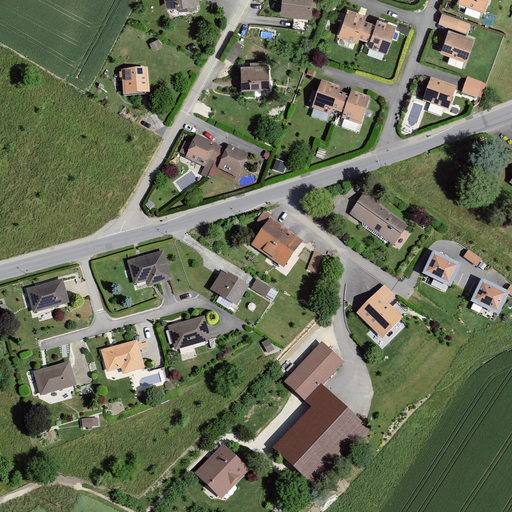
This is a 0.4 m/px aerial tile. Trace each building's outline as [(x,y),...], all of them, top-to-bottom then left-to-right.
[(195,0),(161,0),(162,9),(196,4),(195,0)] [(308,0),(278,0),(278,14),(308,15),(308,0)] [(484,0),(454,0),(454,1),(480,10),(484,0)] [(345,10),(335,35),(356,45),(358,39),(364,41),(370,24),(362,21),(363,16),(345,10)] [(443,11),(439,21),(468,32),(472,22),(443,11)] [(364,41),(363,47),(383,55),(393,26),(373,18),(370,24),(364,41)] [(472,40),(445,30),(438,51),(464,61),(472,40)] [(142,67),(117,71),(119,96),(144,92),(142,67)] [(266,68),(238,67),(237,92),(265,91),(266,68)] [(468,76),(462,93),(481,100),(487,83),(468,76)] [(455,89),(428,79),(420,101),(424,103),(446,111),(455,89)] [(337,89),(317,82),(307,109),(325,116),(327,111),(338,114),(344,96),(335,94),(337,89)] [(338,114),(337,119),(356,127),(365,99),(346,92),(344,96),(338,114)] [(219,149),(193,134),(182,159),(202,169),(206,161),(213,164),(212,168),(235,178),(246,154),(222,143),(219,149)] [(380,201),(363,191),(348,214),(392,245),(404,226),(377,206),(380,201)] [(299,243),(266,222),(250,246),(281,268),(299,243)] [(469,250),(464,257),(477,267),(482,260),(469,250)] [(159,253),(125,261),(131,285),(144,282),(146,286),(166,282),(159,253)] [(326,260),(310,253),(302,272),(317,279),(326,260)] [(461,266),(433,253),(422,276),(450,289),(461,266)] [(243,287),(218,270),(207,291),(232,305),(243,287)] [(59,281),(24,290),(30,313),(64,305),(59,281)] [(273,302),(278,293),(257,281),(252,289),(273,302)] [(506,292),(481,281),(471,304),(499,317),(509,295),(506,292)] [(395,297),(384,286),(356,314),(382,341),(403,320),(388,305),(395,297)] [(200,318),(166,325),(171,348),(206,341),(200,318)] [(135,341),(98,352),(103,374),(117,371),(119,376),(141,369),(135,341)] [(340,364),(316,343),(281,382),(302,403),(319,386),(340,364)] [(66,364),(32,374),(35,398),(72,387),(66,364)] [(319,386),(302,403),(308,408),(270,450),(307,485),(364,431),(319,386)] [(246,470),(219,443),(190,473),(216,498),(246,470)]
